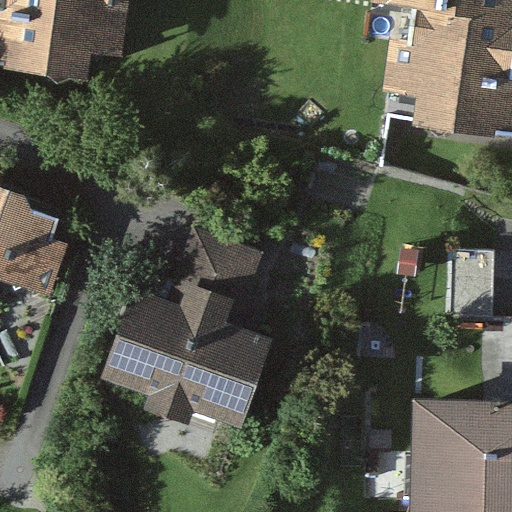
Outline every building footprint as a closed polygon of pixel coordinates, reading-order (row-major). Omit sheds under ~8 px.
[(0,0),(0,57),(120,76),(131,0),(0,0)] [(511,0),(411,0),(393,111),(511,129),(511,0)] [(0,301),(43,317),(79,214),(0,187),(0,301)] [(91,395),(247,448),(275,368),(231,353),(267,250),(193,224),(157,327),(119,314),(91,395)] [(511,511),(511,400),(416,398),(413,511),(511,511)]
